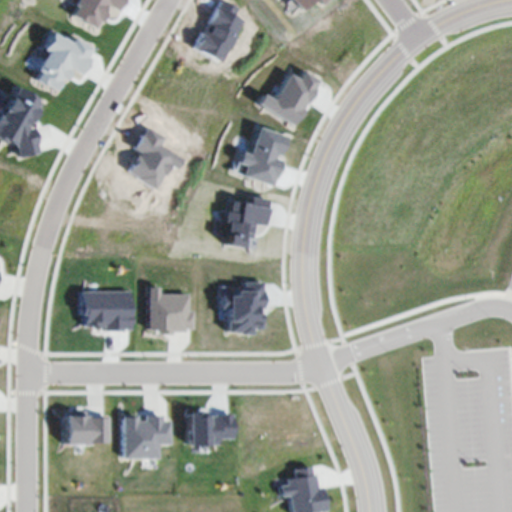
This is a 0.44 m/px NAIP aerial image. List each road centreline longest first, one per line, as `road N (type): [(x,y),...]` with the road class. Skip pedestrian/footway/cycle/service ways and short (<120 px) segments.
road 1 (tertiary): [(369,511),(364,462),(305,278),(310,198),(338,123),(415,31),(511,0)]
road 2 (residential): [(27,511),(28,307),(63,169),(159,0)]
road 3 (residential): [(327,362),(290,375),(27,372)]
